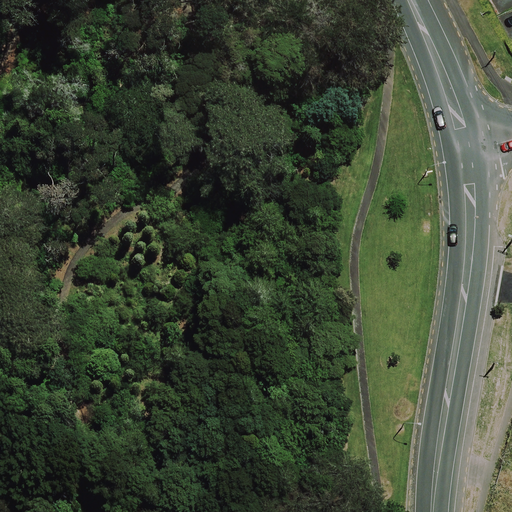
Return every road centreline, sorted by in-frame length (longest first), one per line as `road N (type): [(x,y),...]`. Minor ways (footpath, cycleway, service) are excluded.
road 1 (tertiary): [(464,154),(465,289),(438,511)]
road 2 (tertiary): [(410,0),(455,106),(464,154)]
